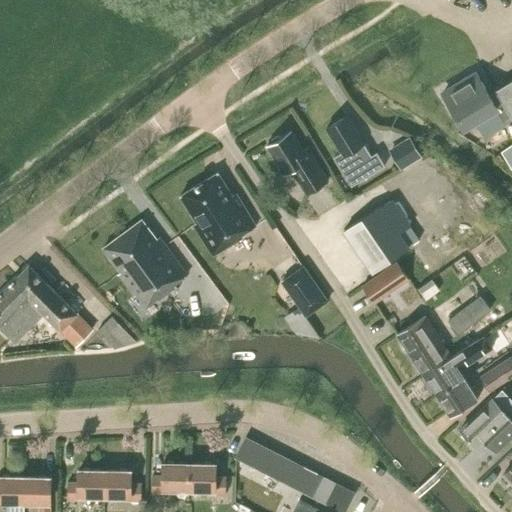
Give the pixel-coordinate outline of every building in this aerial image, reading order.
[(505,122),(511,118),(511,116),(498,94),(491,98),(476,73),(442,93),(463,128),(497,108),(505,122)] [(498,94),(511,116),(511,78),(495,89),(498,94)] [(377,153),(372,157),(364,143),(348,115),(326,128),(341,152),(334,156),(352,185),(384,165),(377,153)] [(309,146),(302,150),(290,131),(282,136),(281,134),(268,141),(269,143),(267,145),(285,174),(291,170),(306,194),(330,179),(309,146)] [(401,170),(422,156),(409,135),(388,149),(401,170)] [(242,235),(255,227),(235,193),(232,195),(218,172),(180,195),(197,222),(194,224),(213,255),(243,237),(242,235)] [(409,247),(399,233),(410,225),(392,199),(382,207),(380,205),(344,229),(372,271),(409,247)] [(144,309),(176,286),(174,284),(187,274),(160,237),(157,239),(142,219),(103,248),(121,272),(118,274),(144,309)] [(375,302),(408,279),(396,261),(363,285),(375,302)] [(330,301),(303,264),(280,281),(298,305),(284,315),(295,332),(320,336),(307,317),(330,301)] [(76,345),(93,329),(29,265),(0,294),(0,326),(12,339),(40,309),(76,345)] [(417,289),(424,300),(439,289),(432,279),(417,289)] [(458,333),(490,309),(480,296),(448,320),(458,333)] [(397,334),(411,355),(438,337),(432,326),(437,323),(431,313),(425,316),(397,334)] [(437,395),(464,376),(460,369),(493,348),(485,335),(452,357),(424,375),(437,395)] [(411,355),(424,375),(452,357),(438,337),(411,355)] [(511,357),(511,356),(481,376),(490,390),(511,375),(511,357)] [(467,380),(464,376),(437,395),(450,416),(478,398),(477,396),(480,394),(474,385),(471,387),(467,380)] [(511,409),(508,405),(497,394),(486,405),(460,429),(478,447),(503,423),(511,432),(511,409)] [(236,457),(247,463),(257,443),(246,438),(236,457)] [(247,463),(258,469),(269,449),(257,443),(247,463)] [(258,469),(268,474),(278,454),(269,449),(258,469)] [(268,474),(278,479),(288,459),(278,454),(268,474)] [(278,479),(287,483),(297,464),(288,459),(278,479)] [(189,489),(190,463),(163,463),(163,475),(152,475),(152,493),(163,493),(163,489),(189,489)] [(216,464),(190,463),(189,489),(215,489),(215,493),(226,494),(226,477),(216,477),(216,464)] [(287,483),(297,488),(307,469),(297,464),(287,483)] [(297,488),(306,493),(316,473),(307,469),(297,488)] [(104,495),(105,470),(79,470),(78,482),(68,482),(67,499),(78,499),(78,495),(104,495)] [(131,471),(105,470),(104,495),(131,496),(131,500),(141,500),(142,483),(131,483),(131,471)] [(306,493),(316,498),(326,478),(316,473),(306,493)] [(0,501),(24,502),(24,477),(0,476),(0,501)] [(24,477),(24,502),(40,502),(39,511),(50,511),(51,477),(24,477)] [(316,498),(324,502),(334,482),(326,478),(316,498)] [(324,502),(334,507),(344,487),(334,482),(324,502)] [(344,487),(334,507),(343,511),(344,511),(354,493),(344,487)] [(291,511),(316,511),(318,508),(299,498),(291,511)]
